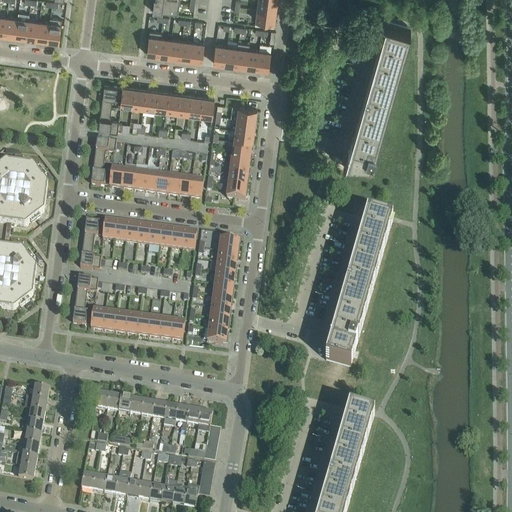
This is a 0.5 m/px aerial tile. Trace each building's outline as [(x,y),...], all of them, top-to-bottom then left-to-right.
[(180,3),(160,0),(154,0),(153,11),(178,15),(180,3)] [(276,12),(277,1),(270,0),(258,0),(257,9),(276,12)] [(257,9),(256,20),(258,20),(257,25),(272,27),(273,22),(274,23),(276,12),(257,9)] [(7,17),(5,35),(15,37),(18,18),(7,17)] [(47,41),(59,42),(62,19),(50,17),(50,22),(47,41)] [(18,18),(15,37),(26,38),(28,19),(18,18)] [(28,19),(26,38),(37,39),(39,21),(28,19)] [(39,21),(37,39),(47,41),(50,22),(39,21)] [(411,29),(411,28),(386,21),(389,22),(355,140),(353,141),(352,142),(351,146),(351,148),(352,149),(347,167),(344,166),(344,167),(369,174),(369,173),(410,28),(411,29)] [(150,31),(147,54),(159,56),(161,37),(162,32),(150,31)] [(161,37),(159,56),(169,57),(172,39),(161,37)] [(172,39),(169,57),(180,59),(183,40),(172,39)] [(183,40),(180,59),(191,60),(193,41),(183,40)] [(191,60),(202,61),(204,43),(193,41),(191,60)] [(237,47),(235,66),(247,67),(249,49),(250,44),(238,42),(237,47)] [(216,44),(214,63),(224,64),(227,46),(216,44)] [(227,46),(224,64),(235,66),(237,47),(227,46)] [(249,49),(247,67),(257,69),(260,50),(249,49)] [(260,50),(257,69),(268,70),(271,51),(260,50)] [(123,87),(104,84),(101,107),(112,109),(113,98),(121,99),(123,87)] [(135,88),(123,86),(123,87),(121,99),(120,105),(132,106),(135,88)] [(146,89),(135,88),(132,106),(144,108),(146,89)] [(144,108),(143,114),(154,115),(155,109),(157,91),(146,89),(144,108)] [(169,92),(157,91),(155,109),(166,111),(169,92)] [(180,94),(169,92),(166,111),(178,112),(180,94)] [(191,95),(180,94),(178,112),(189,114),(191,95)] [(203,97),(191,95),(189,114),(200,115),(203,97)] [(214,98),(203,97),(200,115),(212,117),(214,98)] [(112,109),(101,107),(98,131),(118,133),(118,129),(119,123),(119,121),(110,120),(112,109)] [(256,115),(257,109),(238,107),(237,119),(256,121),(257,115),(256,115)] [(256,127),(256,121),(237,119),(235,130),(254,132),(255,127),(256,127)] [(253,137),(254,132),(235,130),(234,141),(253,144),(254,137),(253,137)] [(116,145),(117,141),(97,139),(94,162),(104,163),(106,153),(115,154),(115,151),(116,145)] [(233,152),(251,155),(252,150),(253,150),(253,144),(234,141),(233,152)] [(231,164),(250,166),(251,160),(250,160),(251,155),(233,152),(231,164)] [(0,166),(0,223),(7,224),(9,225),(11,225),(25,227),(44,212),(48,185),(33,165),(6,162),(0,166)] [(104,163),(94,162),(91,185),(110,187),(111,175),(103,174),(104,163)] [(230,175),(248,177),(249,173),(250,173),(250,166),(231,164),(230,175)] [(112,169),(111,175),(110,187),(109,188),(121,190),(124,171),(112,169)] [(124,171),(121,190),(133,191),(135,173),(124,171)] [(135,173),(133,191),(144,193),(146,174),(135,173)] [(146,174),(144,193),(155,194),(158,176),(146,174)] [(228,186),(247,189),(248,183),(247,182),(248,177),(230,175),(228,186)] [(158,176),(155,194),(167,196),(169,177),(158,176)] [(169,177),(167,196),(178,197),(180,178),(169,177)] [(180,178),(178,197),(189,199),(192,180),(180,178)] [(192,180),(189,199),(201,200),(203,182),(192,180)] [(226,198),(245,201),(246,195),(247,195),(247,189),(228,186),(226,198)] [(350,368),(392,222),(367,215),(371,216),(337,334),(336,334),(334,335),(333,336),(332,340),(332,341),(333,343),(334,343),(329,361),(325,360),(325,361),(350,368)] [(102,240),(103,240),(115,242),(117,223),(105,221),(105,224),(103,237),(102,240)] [(105,224),(86,222),(83,245),(93,246),(95,236),(103,237),(105,224)] [(128,224),(117,223),(115,242),(126,243),(128,224)] [(0,308),(14,311),(33,296),(36,269),(22,249),(8,248),(9,238),(10,234),(11,225),(9,225),(7,224),(4,247),(0,246),(0,308)] [(139,226),(128,224),(126,243),(137,245),(139,226)] [(151,227),(139,226),(137,245),(148,246),(151,227)] [(149,246),(148,253),(158,255),(159,248),(160,248),(162,229),(151,227),(148,246),(149,246)] [(173,230),(162,229),(160,248),(171,249),(173,230)] [(185,232),(173,230),(171,249),(182,251),(185,232)] [(197,233),(185,232),(182,251),(194,252),(197,233)] [(239,247),(239,242),(221,239),(219,251),(239,254),(240,247),(239,247)] [(93,246),(83,245),(80,268),(100,271),(100,268),(101,262),(101,258),(92,257),(93,246)] [(238,260),(239,254),(219,251),(218,263),(236,265),(237,260),(238,260)] [(218,263),(216,274),(236,276),(237,270),(236,270),(236,265),(218,263)] [(215,285),(233,288),(234,283),(235,283),(236,276),(216,274),(215,285)] [(98,280),(79,278),(76,301),(86,302),(87,292),(97,293),(97,289),(98,284),(98,280)] [(213,296),(233,299),(234,293),(233,293),(233,288),(215,285),(213,296)] [(212,308),(230,310),(231,305),(232,305),(233,299),(213,296),(212,308)] [(76,301),(73,324),(91,327),(93,314),(85,313),(86,302),(76,301)] [(210,319),(230,322),(231,315),(230,315),(230,310),(212,308),(210,319)] [(93,311),(93,314),(91,327),(91,330),(103,331),(105,312),(93,311)] [(105,312),(103,331),(114,333),(116,314),(105,312)] [(116,314),(114,333),(125,334),(128,315),(116,314)] [(128,315),(125,334),(137,336),(139,317),(128,315)] [(139,317),(137,336),(148,337),(150,318),(139,317)] [(150,318),(148,337),(159,339),(162,320),(150,318)] [(209,330),(227,333),(228,328),(229,328),(230,322),(210,319),(209,330)] [(162,320),(159,339),(171,340),(173,321),(162,320)] [(173,321),(171,340),(182,342),(185,323),(173,321)] [(209,330),(207,342),(227,345),(228,338),(227,338),(227,333),(209,330)] [(49,401),(51,390),(34,387),(32,398),(49,401)] [(107,411),(110,395),(99,393),(96,409),(107,411)] [(11,400),(12,395),(5,394),(3,405),(10,406),(11,400)] [(119,413),(121,397),(110,395),(107,411),(119,413)] [(130,415),(133,399),(121,397),(119,413),(130,415)] [(47,413),(49,401),(32,398),(30,410),(47,413)] [(141,417),(144,401),(133,399),(130,415),(141,417)] [(153,419),(156,403),(144,401),(141,417),(153,419)] [(164,421),(167,405),(156,403),(153,419),(164,421)] [(175,423),(178,407),(167,405),(164,421),(163,426),(175,428),(175,423)] [(187,425),(190,409),(178,407),(175,423),(187,425)] [(198,427),(201,411),(190,409),(187,425),(198,427)] [(374,417),(374,416),(349,409),(349,410),(353,411),(323,511),(346,511),(374,417)] [(45,424),(47,413),(30,410),(28,421),(45,424)] [(198,427),(197,432),(209,434),(209,433),(210,427),(212,413),(201,411),(198,427)] [(43,435),(45,424),(28,421),(26,432),(43,435)] [(41,447),(43,435),(26,432),(24,444),(41,447)] [(114,437),(113,444),(120,445),(125,446),(126,439),(121,438),(114,437)] [(38,458),(41,447),(24,444),(22,455),(38,458)] [(170,454),(171,447),(160,445),(159,452),(170,454)] [(18,454),(16,466),(20,466),(36,469),(38,458),(22,455),(18,454)] [(216,457),(201,454),(200,460),(215,462),(216,457)] [(34,481),(36,469),(20,466),(18,478),(34,481)] [(92,492),(95,476),(84,474),(81,490),(92,492)] [(104,494),(107,478),(95,476),(92,492),(104,494)] [(115,497),(118,480),(107,478),(104,494),(115,497)] [(127,499),(130,482),(118,480),(115,497),(127,499)] [(164,488),(161,505),(172,507),(176,487),(177,483),(165,481),(164,488)] [(138,501),(141,484),(130,482),(127,499),(138,501)] [(150,503),(152,486),(141,484),(138,501),(150,503)] [(161,505),(164,488),(152,486),(150,503),(161,505)] [(195,511),(198,495),(199,490),(199,488),(188,486),(187,489),(184,509),(195,511)] [(184,509),(187,489),(176,487),(172,507),(184,509)]
